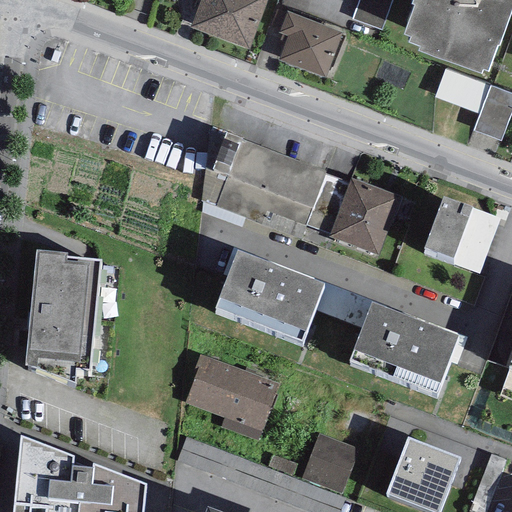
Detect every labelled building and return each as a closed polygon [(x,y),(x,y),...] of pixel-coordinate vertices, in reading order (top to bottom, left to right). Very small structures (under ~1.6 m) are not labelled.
[(264,0),(200,0),(190,27),(246,48),(264,0)] [(392,0),(360,0),(353,20),(382,30),(392,0)] [(511,0),(411,0),(411,1),(414,2),(403,32),(410,34),(408,40),(419,44),(417,49),(481,73),(483,68),(487,69),(497,43),(499,43),(511,7),(511,0)] [(342,34),(288,13),(279,34),(287,37),(279,58),(325,76),(342,34)] [(511,110),(511,92),(444,69),(434,96),(479,113),(472,130),(501,140),(511,110)] [(201,203),(217,207),(226,184),(212,179),(226,143),(209,135),(201,203)] [(242,149),(226,143),(212,179),(226,184),(217,207),(216,209),(261,227),(265,215),(305,231),(307,229),(325,179),(243,146),(242,149)] [(350,188),(325,179),(307,229),(332,238),(350,188)] [(399,203),(351,186),(350,188),(332,238),(330,245),(378,262),(399,203)] [(470,222),(443,212),(424,263),(454,275),(457,268),(478,276),(499,222),(473,212),(470,222)] [(66,269),(36,266),(26,382),(39,384),(75,397),(76,383),(89,385),(101,276),(66,273),(66,269)] [(323,300),(236,266),(218,313),(305,346),(323,300)] [(458,351),(371,318),(353,365),(440,398),(458,351)] [(278,392),(201,361),(185,400),(262,432),(278,392)] [(74,450),(20,430),(12,511),(29,511),(30,502),(46,503),(45,511),(110,511),(111,510),(126,509),(125,511),(142,511),(145,478),(93,457),(93,461),(73,458),(74,450)] [(358,453),(319,438),(303,481),(341,496),(358,453)] [(445,511),(461,472),(408,451),(386,508),(397,511),(445,511)] [(487,460),(474,511),(491,511),(503,463),(487,460)]
